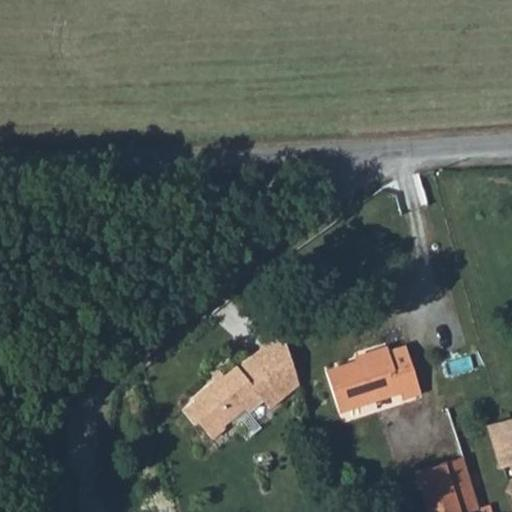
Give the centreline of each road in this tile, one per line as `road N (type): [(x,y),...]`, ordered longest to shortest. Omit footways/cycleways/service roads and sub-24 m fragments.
road 1 (residential): [(0,156),(375,153)]
road 2 (residential): [(375,153),(370,181),(329,215),(103,361)]
road 3 (track): [(103,361),(55,465),(46,511)]
road 4 (residential): [(375,153),(511,146)]
